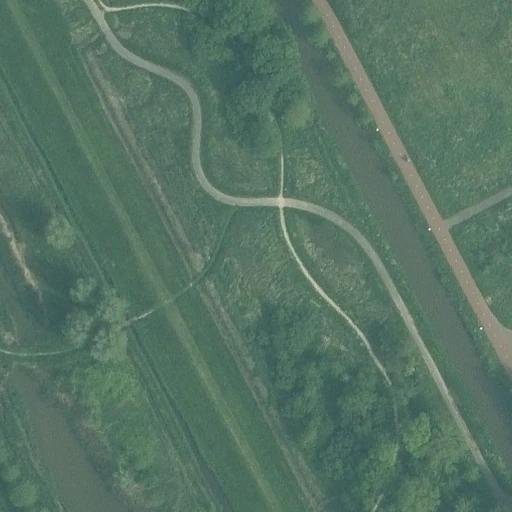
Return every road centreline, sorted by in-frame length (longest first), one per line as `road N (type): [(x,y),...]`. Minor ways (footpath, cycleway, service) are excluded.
road 1 (unknown): [(97,0),(107,11),(184,8),(226,30),(255,67),(279,129),(287,242),(389,381),(395,440),(370,511)]
road 2 (track): [(274,511),(10,0)]
